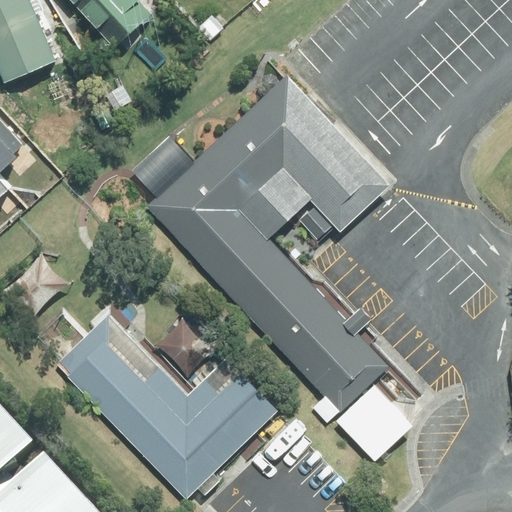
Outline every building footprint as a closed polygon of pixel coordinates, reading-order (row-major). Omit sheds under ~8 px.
[(54,60),(27,0),(0,0),(0,73),(4,82),(54,60)] [(68,0),(113,49),(152,14),(139,0),(68,0)] [(391,184),(287,74),(192,162),(167,135),(127,173),(151,199),(144,205),(340,413),(371,384),(390,366),(270,238),(309,201),(339,233),(391,184)] [(0,175),(20,200),(45,178),(0,125),(0,175)] [(0,175),(0,217),(20,200),(0,175)] [(104,314),(51,366),(185,504),(278,414),(237,371),(230,377),(218,365),(185,398),(104,314)] [(177,315),(151,340),(187,377),(213,352),(177,315)] [(410,426),(371,384),(340,413),(334,419),(373,461),(410,426)] [(90,511),(0,412),(0,511),(90,511)]
